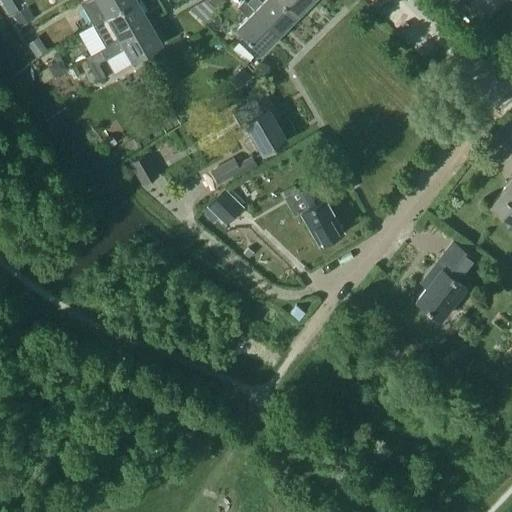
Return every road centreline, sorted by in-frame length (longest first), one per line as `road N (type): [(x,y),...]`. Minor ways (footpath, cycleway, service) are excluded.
road 1 (residential): [(330,305),(496,91)]
road 2 (residential): [(496,91),(404,0)]
